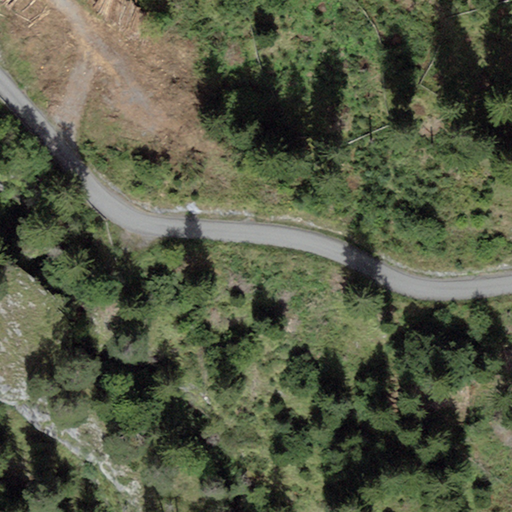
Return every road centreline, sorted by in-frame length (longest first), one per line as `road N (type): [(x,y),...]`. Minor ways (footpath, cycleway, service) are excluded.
road 1 (track): [(511,284),(474,293),(393,275),(344,240),(147,218),(89,183),(0,82)]
road 2 (track): [(61,0),(82,24),(87,47),(52,140)]
